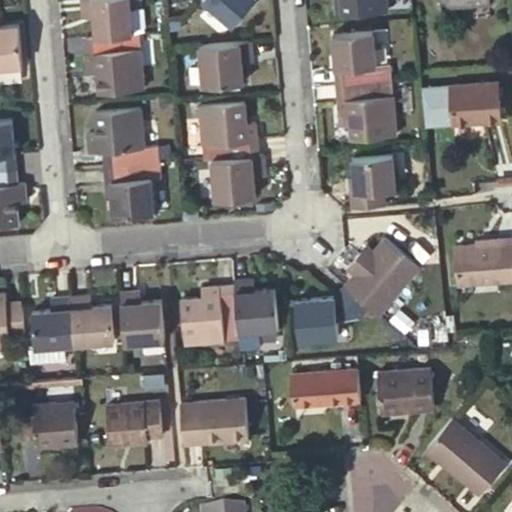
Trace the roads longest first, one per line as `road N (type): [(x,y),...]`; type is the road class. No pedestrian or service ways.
road 1 (residential): [(63,244),(294,225),(307,215),(287,0)]
road 2 (residential): [(37,0),(63,244)]
road 3 (residential): [(0,500),(139,489),(141,511)]
